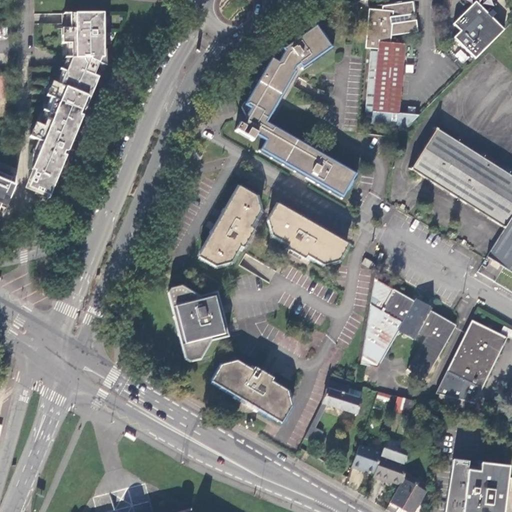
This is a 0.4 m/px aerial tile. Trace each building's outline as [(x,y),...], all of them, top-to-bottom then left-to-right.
[(408,126),(418,116),(398,114),(405,47),(405,44),(390,42),(391,37),(418,33),(416,21),(409,22),(408,16),(415,15),(413,2),(406,3),(404,4),(403,5),(401,6),(401,9),(394,9),(394,5),(382,7),(382,11),(368,10),(365,49),(371,49),(378,49),(373,102),(371,122),(408,126)] [(503,31),(475,2),(453,25),(460,32),(453,39),(474,60),(503,31)] [(103,57),(102,13),(69,14),(69,28),(61,28),(61,29),(65,28),(65,35),(61,35),(61,43),(71,43),(71,58),(80,58),(80,60),(96,67),(100,57),(104,57),(103,57)] [(355,173),(266,122),(293,72),(292,71),(293,69),(298,65),(302,69),(331,47),(316,24),(282,49),(283,52),(278,62),(271,58),(244,105),(250,109),(244,119),(241,124),(239,123),(235,130),(253,140),(256,135),(265,141),(259,150),(342,197),(355,173)] [(365,101),(373,102),(378,49),(371,49),(365,101)] [(461,49),(455,55),(463,63),(469,58),(461,49)] [(80,58),(71,58),(69,62),(67,67),(74,67),(98,77),(98,72),(100,57),(96,67),(80,60),(80,58)] [(98,77),(74,67),(67,67),(64,73),(60,85),(51,81),(51,82),(54,83),(51,89),(49,88),(46,95),(50,97),(49,97),(54,99),(54,100),(43,126),(39,124),(36,131),(32,129),(29,137),(42,142),(40,148),(32,169),(41,173),(36,186),(50,193),(65,156),(66,156),(63,154),(64,151),(65,151),(66,151),(67,151),(68,150),(82,116),(84,117),(84,116),(79,114),(81,110),(82,110),(83,110),(84,110),(84,109),(85,109),(98,77)] [(511,177),(437,130),(411,170),(504,229),(511,216),(511,177)] [(0,205),(11,178),(0,173),(0,205)] [(234,191),(198,253),(200,258),(214,267),(229,262),(239,246),(241,247),(252,229),(250,227),(259,211),(255,197),(242,189),(234,191)] [(267,221),(273,237),(288,246),(286,249),(305,260),(306,256),(323,266),(339,262),(346,248),(344,243),(280,206),(275,208),(267,221)] [(511,216),(504,229),(487,257),(504,268),(511,272),(511,216)] [(368,268),(371,263),(364,259),(361,264),(368,268)] [(373,280),(360,365),(376,369),(398,332),(403,325),(380,312),(392,292),(373,280)] [(219,306),(216,292),(199,297),(180,286),(170,289),(167,293),(185,359),(189,362),(200,359),(210,340),(227,336),(219,306)] [(403,325),(398,332),(412,341),(416,333),(426,339),(407,370),(423,380),(454,328),(429,313),(431,310),(416,301),(414,304),(392,292),(380,312),(403,325)] [(471,321),(436,393),(439,393),(438,401),(463,407),(465,400),(475,402),(505,339),(471,321)] [(273,379),(254,367),(253,370),(236,361),(221,364),(221,365),(213,378),(215,383),(234,395),(233,397),(237,399),(238,397),(248,403),(255,407),(254,409),(257,412),(258,410),(278,421),(283,420),(291,407),(287,392),(271,382),(273,379)] [(362,391),(328,382),(321,404),(326,405),(357,414),(361,400),(360,399),(362,391)] [(391,395),(378,392),(375,398),(388,402),(391,395)] [(397,397),(394,411),(405,413),(408,399),(397,397)] [(442,407),(430,405),(417,402),(416,405),(416,408),(441,414),(442,407)] [(326,405),(321,404),(310,426),(315,428),(326,405)] [(315,428),(310,426),(304,438),(316,444),(322,432),(315,428)] [(294,434),(288,444),(296,448),(301,439),(294,434)] [(381,455),(381,452),(359,444),(351,467),(359,470),(360,468),(374,473),(381,455)] [(381,455),(374,473),(373,477),(385,482),(386,480),(400,485),(403,480),(404,470),(406,456),(383,448),(381,452),(381,455)] [(467,462),(451,460),(443,511),(502,511),(505,488),(506,478),(508,467),(479,464),(478,472),(466,470),(467,462)] [(403,480),(400,485),(390,502),(405,511),(412,511),(424,492),(403,480)]
